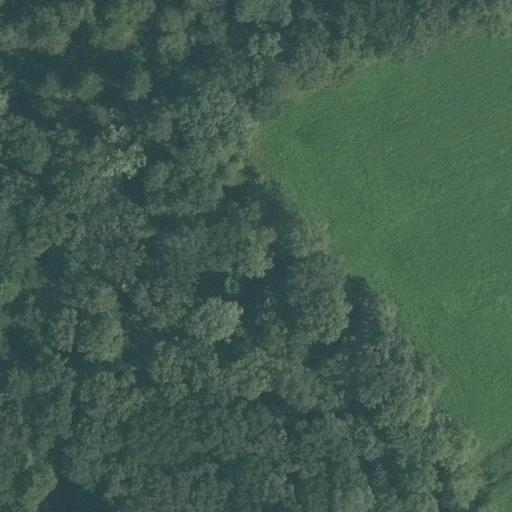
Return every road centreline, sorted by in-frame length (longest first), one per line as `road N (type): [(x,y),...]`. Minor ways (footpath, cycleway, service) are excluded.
road 1 (track): [(316,511),(201,366),(0,165)]
road 2 (track): [(175,511),(201,366),(218,60)]
road 3 (track): [(369,0),(218,60)]
